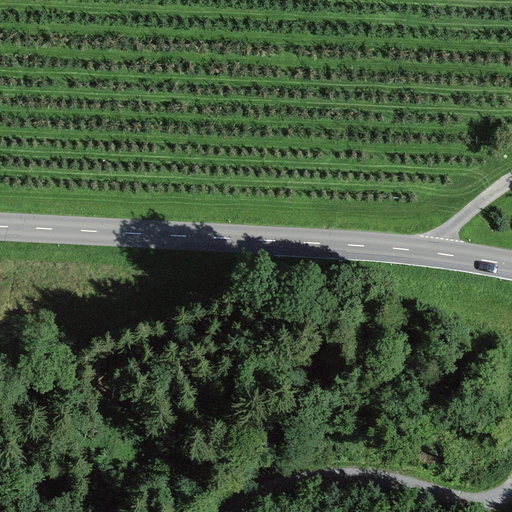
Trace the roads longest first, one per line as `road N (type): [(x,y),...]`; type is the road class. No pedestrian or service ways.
road 1 (tertiary): [(0,226),(367,246),(511,265)]
road 2 (track): [(229,511),(245,491),(288,470),(369,468),(480,495),(511,486)]
